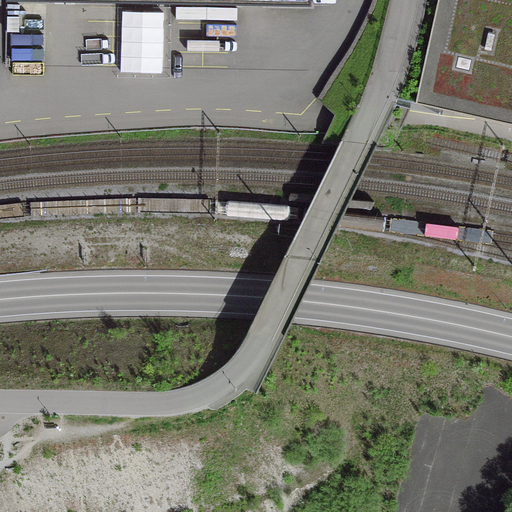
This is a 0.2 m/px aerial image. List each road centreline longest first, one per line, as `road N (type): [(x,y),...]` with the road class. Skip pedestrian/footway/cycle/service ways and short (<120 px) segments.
road 1 (primary): [(0,301),(149,293),(309,301),(511,339)]
road 2 (residential): [(360,0),(353,25),(293,112)]
